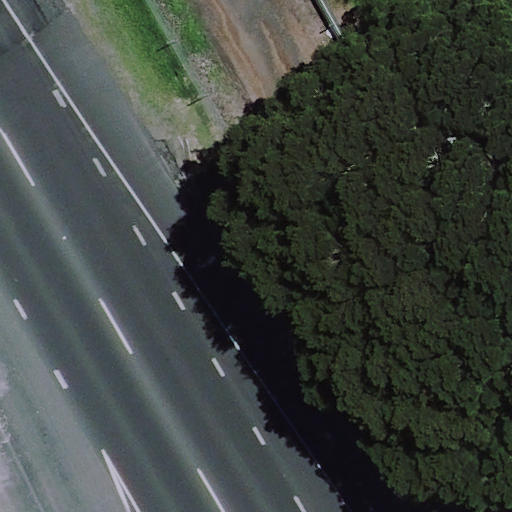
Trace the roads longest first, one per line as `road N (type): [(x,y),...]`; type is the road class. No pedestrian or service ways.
road 1 (secondary): [(272,511),(0,96)]
road 2 (secondary): [(134,511),(0,213)]
